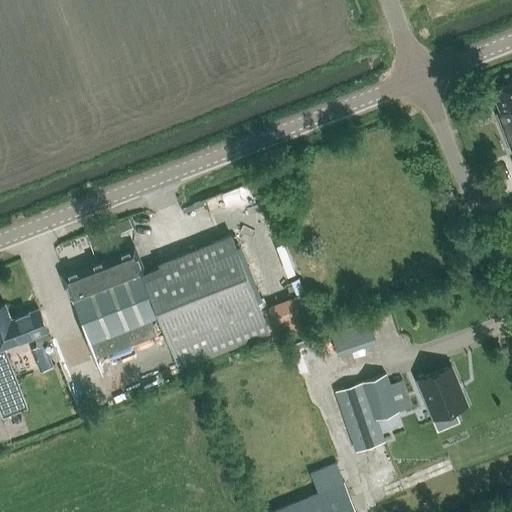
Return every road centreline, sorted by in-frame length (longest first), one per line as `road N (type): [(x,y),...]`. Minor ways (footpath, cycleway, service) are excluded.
road 1 (tertiary): [(0,238),(422,73)]
road 2 (unclassified): [(511,291),(422,73)]
